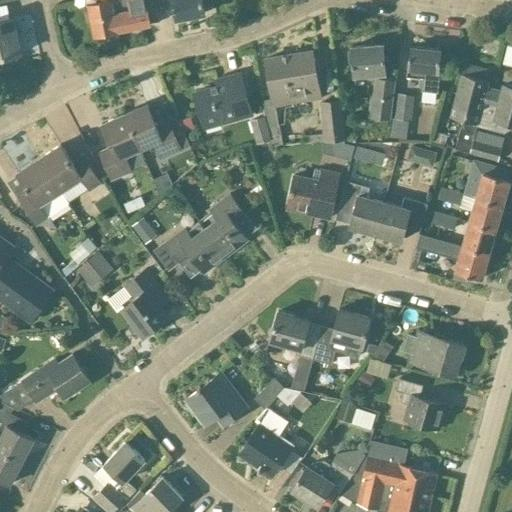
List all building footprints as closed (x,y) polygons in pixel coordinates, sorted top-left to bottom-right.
[(100,0),(101,3),(88,5),(95,36),(117,31),(113,14),(114,13),(117,5),(115,0),(100,0)] [(117,0),(117,7),(117,5),(114,13),(113,14),(117,31),(150,25),(144,0),(117,0)] [(172,0),(176,20),(205,14),(202,0),(172,0)] [(0,57),(21,53),(13,18),(0,20),(0,57)] [(384,44),(351,46),(354,77),(386,74),(384,44)] [(440,71),(439,71),(441,50),(411,46),(409,69),(408,69),(407,77),(423,79),(421,92),(438,93),(440,71)] [(320,97),(312,51),(266,59),(274,106),(320,97)] [(455,149),(471,154),(476,131),(483,106),(488,88),(492,71),(464,64),(450,116),(463,120),(455,149)] [(240,74),(217,80),(218,86),(195,93),(205,129),(252,115),(240,74)] [(373,97),(371,96),(368,118),(391,120),(396,80),(375,78),(373,97)] [(509,130),(511,125),(511,124),(511,87),(504,85),(502,92),(488,88),(483,106),(497,110),(492,130),(505,133),(509,130)] [(412,121),(414,95),(398,93),(395,117),(392,117),(390,137),(407,139),(409,120),(412,121)] [(323,139),(323,141),(346,139),(341,98),(319,101),(323,134),(321,134),(321,133),(313,134),(313,132),(311,130),(310,129),(307,129),(305,129),(303,130),(301,132),(302,142),(318,141),(318,140),(323,139)] [(170,121),(157,127),(147,104),(127,113),(141,149),(154,144),(161,160),(183,150),(183,149),(190,146),(179,119),(171,123),(170,121)] [(126,156),(141,149),(127,113),(102,124),(111,145),(98,151),(111,181),(133,171),(126,156)] [(280,123),(267,126),(271,145),(284,143),(280,123)] [(504,138),(476,131),(471,154),(498,162),(504,138)] [(345,142),(342,153),(352,156),(355,145),(345,142)] [(84,154),(72,161),(61,145),(41,158),(63,190),(82,178),(90,190),(86,193),(93,203),(112,191),(104,178),(100,180),(84,154)] [(358,148),(355,160),(383,167),(386,156),(358,148)] [(429,162),(431,152),(412,149),(411,159),(429,162)] [(62,191),(63,190),(41,158),(17,173),(30,193),(20,200),(37,225),(70,203),(62,191)] [(511,181),(509,181),(511,170),(473,160),(463,193),(504,205),(511,181)] [(339,174),(323,171),(314,169),(312,179),(295,175),(288,210),(329,219),(339,174)] [(167,172),(154,179),(159,189),(172,182),(167,172)] [(368,234),(370,232),(375,234),(384,202),(367,197),(370,188),(346,181),(339,206),(354,211),(350,227),(359,229),(360,232),(368,234)] [(472,210),(469,221),(497,229),(504,205),(463,193),(442,186),(438,198),(460,205),(459,206),(472,210)] [(212,213),(201,221),(227,257),(249,240),(235,221),(246,213),(230,192),(208,208),(212,213)] [(404,197),(401,206),(384,202),(375,234),(402,241),(406,226),(421,230),(429,203),(404,197)] [(435,211),(432,222),(453,228),(456,217),(435,211)] [(144,217),(133,223),(143,241),(155,234),(144,217)] [(201,221),(188,231),(185,228),(154,251),(169,270),(190,254),(204,274),(227,257),(201,221)] [(469,221),(462,245),(490,253),(497,229),(469,221)] [(458,258),(455,271),(483,279),(490,253),(462,245),(419,233),(416,243),(447,252),(446,255),(458,258)] [(0,265),(7,257),(14,247),(0,236),(0,265)] [(77,263),(97,247),(88,236),(68,252),(77,263)] [(92,286),(114,267),(98,250),(77,268),(92,286)] [(0,299),(7,304),(30,274),(7,257),(0,265),(0,299)] [(135,299),(122,308),(143,336),(167,317),(155,301),(165,294),(147,269),(125,286),(135,299)] [(53,291),(30,274),(7,304),(31,322),(53,291)] [(334,329),(322,325),(312,359),(332,365),(338,341),(362,348),(371,318),(340,309),(334,329)] [(322,325),(309,322),(310,320),(279,311),(270,342),(297,349),(295,355),(312,359),(322,325)] [(417,331),(409,362),(455,375),(464,344),(417,331)] [(382,338),(369,357),(384,361),(394,346),(382,338)] [(0,395),(0,401),(13,408),(18,411),(35,400),(37,402),(58,388),(65,398),(91,381),(72,354),(56,364),(53,360),(0,395)] [(186,399),(205,425),(216,417),(223,426),(248,407),(222,372),(186,399)] [(400,402),(408,404),(403,420),(440,430),(447,405),(420,397),(423,386),(399,379),(396,391),(403,393),(400,402)] [(301,391),(285,387),(271,403),(275,407),(282,400),(288,405),(301,391)] [(0,420),(7,424),(0,436),(0,452),(22,463),(35,439),(23,433),(28,421),(11,413),(13,408),(0,401),(0,420)] [(355,406),(352,423),(372,427),(375,410),(355,406)] [(270,409),(260,422),(238,455),(271,477),(293,444),(279,435),(288,421),(270,409)] [(369,437),(367,446),(402,455),(404,446),(369,437)] [(125,441),(104,465),(94,476),(104,485),(93,497),(109,511),(113,511),(121,503),(122,504),(136,489),(126,480),(145,460),(125,441)] [(367,454),(357,448),(338,453),(333,461),(331,463),(324,459),(312,462),(309,466),(307,466),(292,491),(318,507),(330,488),(340,494),(353,474),(365,457),(367,454)] [(0,452),(0,480),(10,486),(22,463),(0,452)] [(428,511),(437,473),(367,458),(365,457),(353,474),(363,480),(394,487),(388,511),(428,511)] [(146,511),(151,508),(154,511),(167,511),(183,497),(164,477),(131,509),(133,511),(146,511)]
